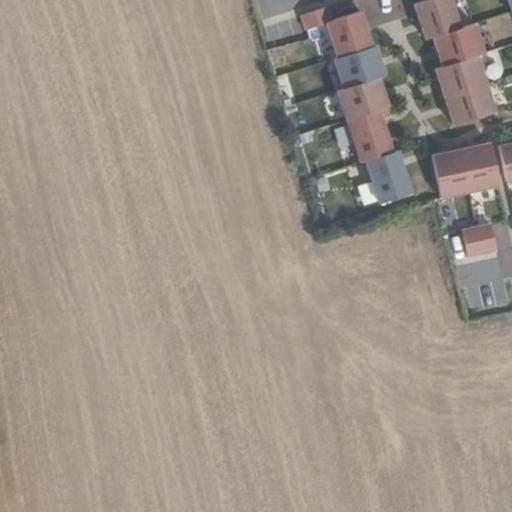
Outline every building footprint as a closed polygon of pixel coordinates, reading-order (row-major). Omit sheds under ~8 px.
[(424,0),(413,4),(424,39),(433,37),(462,27),(453,0),(424,0)] [(326,23),(330,22),(326,7),(300,15),(305,30),(326,23)] [(330,22),(326,23),(337,59),(372,48),(361,12),(330,22)] [(433,37),(442,67),(481,55),(487,53),(477,22),(462,27),(433,37)] [(387,75),(377,46),(372,48),(337,59),(332,61),(341,90),(380,77),(387,75)] [(435,70),(453,126),(499,111),(481,55),(442,67),(435,70)] [(341,90),(335,92),(345,123),(380,112),(390,108),(380,77),(341,90)] [(393,151),(380,112),(345,123),(358,162),(393,151)] [(490,143),(433,155),(442,198),(500,186),(490,143)] [(511,143),(499,146),(507,181),(511,180),(511,143)] [(400,152),(365,163),(379,206),(414,194),(400,152)] [(462,230),(468,257),(497,250),(491,224),(462,230)]
